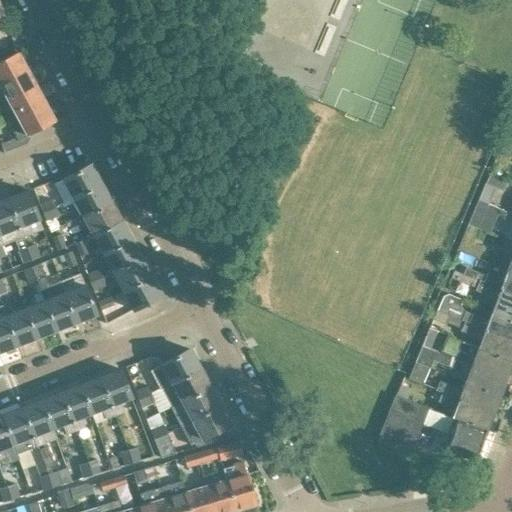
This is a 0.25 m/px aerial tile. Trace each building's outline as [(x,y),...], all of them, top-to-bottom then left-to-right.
[(14,22),(10,23),(15,35),(23,32),(19,24),(18,20),(14,22)] [(15,35),(11,37),(14,45),(26,41),(23,32),(15,35)] [(0,84),(26,70),(17,52),(0,61),(0,84)] [(0,107),(0,106),(36,87),(26,70),(0,84),(0,108),(0,107)] [(9,124),(45,104),(36,87),(0,106),(0,107),(0,108),(9,124)] [(29,136),(55,122),(45,104),(9,124),(17,137),(1,144),(4,151),(26,142),(27,141),(28,140),(29,138),(29,136)] [(511,155),(511,152),(511,125),(509,125),(498,153),(510,158),(511,155)] [(506,167),(510,158),(498,153),(494,162),(506,167)] [(101,183),(91,164),(64,179),(74,198),(101,183)] [(489,203),(495,187),(502,190),(506,183),(489,175),(486,183),(485,182),(477,202),(488,207),(490,203),(489,203)] [(111,202),(101,183),(74,198),(84,216),(111,202)] [(43,228),(28,190),(8,198),(23,236),(43,228)] [(23,236),(8,198),(0,201),(0,235),(3,242),(14,238),(23,263),(32,259),(27,246),(23,236)] [(42,212),(56,207),(52,198),(39,204),(42,212)] [(121,220),(111,202),(84,216),(94,235),(121,220)] [(488,207),(477,202),(467,227),(478,231),(479,229),(488,207)] [(59,215),(56,207),(42,212),(46,220),(59,215)] [(104,254),(131,239),(121,220),(94,235),(104,254)] [(66,246),(61,233),(52,236),(57,249),(66,246)] [(89,252),(83,239),(75,243),(80,256),(89,252)] [(114,272),(141,258),(131,239),(104,254),(114,272)] [(463,239),(458,251),(478,260),(484,248),(463,239)] [(40,256),(35,243),(27,246),(32,259),(40,256)] [(77,263),(72,250),(63,253),(68,267),(77,263)] [(151,276),(141,258),(114,272),(124,291),(151,276)] [(77,322),(60,280),(49,285),(40,262),(32,265),(37,279),(45,298),(57,329),(77,322)] [(32,265),(23,269),(28,282),(37,279),(32,265)] [(466,266),(463,273),(463,275),(511,294),(511,274),(506,272),(503,278),(487,272),(483,281),(480,280),(483,273),(466,266)] [(103,277),(100,268),(87,273),(90,282),(103,277)] [(453,269),(450,277),(461,281),(477,287),(476,289),(480,291),(480,292),(496,298),(492,310),(511,317),(511,294),(463,275),(463,273),(453,269)] [(97,314),(80,272),(60,280),(77,322),(97,314)] [(161,295),(151,276),(124,291),(134,310),(161,295)] [(93,290),(107,284),(103,277),(90,282),(93,290)] [(443,295),(436,311),(448,315),(464,322),(511,340),(511,319),(508,318),(491,312),(487,321),(465,312),(464,314),(458,311),(463,299),(448,293),(443,295)] [(119,316),(115,306),(111,294),(97,300),(102,312),(107,323),(119,316)] [(57,329),(45,298),(25,306),(37,337),(57,329)] [(0,351),(17,345),(5,314),(1,305),(0,305),(0,351)] [(37,337),(25,306),(5,314),(17,345),(37,337)] [(436,311),(434,318),(445,322),(448,315),(436,311)] [(511,340),(464,322),(461,328),(460,330),(463,332),(460,339),(459,341),(511,361),(511,340)] [(429,328),(421,347),(430,350),(437,331),(429,328)] [(447,336),(439,353),(507,379),(507,378),(511,364),(511,361),(459,341),(460,339),(448,334),(447,336)] [(415,362),(414,363),(428,368),(432,359),(468,373),(464,382),(500,396),(507,379),(439,353),(430,350),(421,347),(415,362)] [(163,388),(200,368),(190,349),(164,363),(162,360),(161,359),(159,358),(157,357),(154,356),(153,356),(151,356),(148,357),(144,358),(156,380),(148,385),(134,389),(139,399),(151,393),(163,387),(163,388)] [(414,363),(408,378),(422,383),(428,368),(414,363)] [(200,368),(163,388),(167,397),(171,406),(171,407),(209,386),(200,368)] [(134,407),(120,369),(100,377),(115,415),(120,413),(134,407)] [(115,415),(100,377),(80,384),(92,413),(95,423),(115,415)] [(437,388),(436,391),(441,393),(493,413),(493,412),(494,412),(500,396),(464,382),(461,388),(440,380),(437,388)] [(80,384),(61,392),(76,430),(84,427),(81,417),(92,413),(80,384)] [(400,385),(395,396),(406,400),(411,389),(400,385)] [(181,425),(219,404),(209,386),(171,407),(181,425)] [(76,430),(61,392),(41,400),(52,429),(53,428),(63,424),(67,434),(76,430)] [(155,401),(151,393),(139,399),(142,407),(155,401)] [(441,393),(438,402),(455,408),(451,416),(459,419),(486,428),(487,428),(493,413),(441,393)] [(406,400),(395,396),(378,440),(417,456),(435,409),(406,400)] [(52,429),(41,400),(21,407),(36,445),(37,445),(57,438),(53,428),(52,429)] [(236,436),(230,425),(219,404),(181,425),(191,444),(195,442),(197,448),(236,436)] [(36,445),(21,407),(2,415),(13,444),(15,451),(16,450),(17,453),(29,449),(36,445)] [(13,444),(2,415),(0,415),(0,459),(7,457),(3,448),(13,444)] [(126,417),(118,420),(128,445),(135,443),(126,417)] [(459,419),(447,451),(474,461),(486,428),(459,419)] [(167,432),(163,424),(150,429),(154,438),(167,432)] [(175,453),(167,432),(154,438),(161,457),(175,453)] [(84,443),(90,457),(103,451),(98,438),(84,443)] [(140,445),(129,448),(134,461),(154,455),(149,442),(147,443),(145,443),(144,443),(143,438),(138,440),(140,445)] [(238,439),(237,439),(216,445),(220,459),(242,453),(238,439)] [(36,445),(29,449),(39,474),(45,488),(52,486),(54,486),(48,473),(37,445),(36,445)] [(129,448),(120,451),(124,464),(124,465),(134,461),(129,448)] [(210,458),(208,449),(207,448),(196,452),(199,461),(210,458)] [(199,461),(196,452),(183,455),(187,465),(199,461)] [(101,472),(97,458),(88,461),(93,474),(101,472)] [(93,474),(88,461),(79,464),(83,477),(93,474)] [(236,475),(227,478),(236,510),(257,504),(247,471),(246,471),(243,461),(233,464),(236,475)] [(157,477),(154,465),(133,471),(137,484),(157,477)] [(72,480),(67,467),(48,473),(54,486),(72,480)] [(128,485),(124,474),(111,477),(114,487),(115,489),(128,485)] [(114,487),(111,477),(100,480),(103,490),(114,487)] [(228,511),(236,510),(227,478),(205,484),(213,511),(228,511)] [(191,511),(185,491),(182,480),(160,486),(167,511),(191,511)] [(94,492),(92,484),(87,482),(68,487),(72,499),(94,492)] [(20,496),(16,483),(6,485),(11,499),(20,496)] [(213,511),(205,484),(185,491),(191,511),(213,511)] [(11,499),(6,485),(0,487),(0,494),(2,502),(11,499)] [(167,511),(160,486),(139,493),(143,504),(145,511),(167,511)] [(121,511),(121,510),(122,510),(119,499),(97,505),(98,511),(121,511)] [(39,511),(36,500),(27,503),(29,511),(39,511)] [(29,511),(27,503),(16,506),(17,511),(29,511)]
